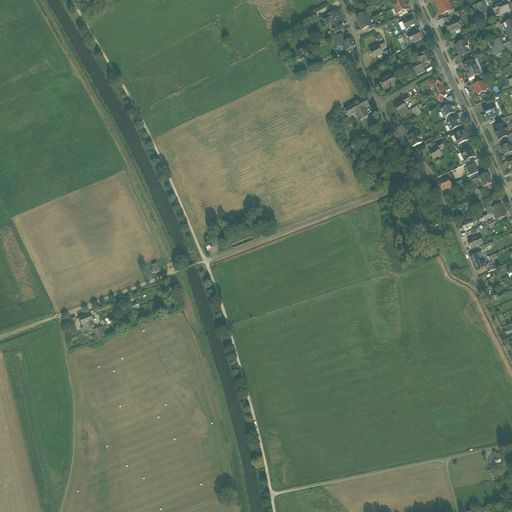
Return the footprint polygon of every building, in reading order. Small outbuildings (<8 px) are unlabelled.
[(392,3),(394,9),(405,4),(404,1),(403,0),(399,0),(396,1),(393,3),(392,3)] [(437,5),(438,9),(449,4),(446,0),(440,0),(436,2),(436,3),(436,5),(437,5)] [(492,7),(490,0),(487,0),(485,1),(490,13),(494,12),(492,7)] [(480,3),(482,7),(483,9),(485,15),(490,13),(485,1),(480,3)] [(494,12),(496,17),(501,15),(506,12),(511,10),(509,5),(508,5),(507,3),(506,2),(503,4),(503,2),(492,7),(494,12)] [(407,8),(405,4),(394,9),(397,15),(398,14),(401,13),(406,11),(408,10),(407,8)] [(451,11),(449,4),(438,9),(440,12),(439,13),(440,14),(442,15),(447,13),(451,11)] [(332,24),(334,28),(338,25),(337,21),(340,20),(337,12),(329,16),(329,15),(322,18),(326,26),(332,24)] [(356,18),(359,24),(369,20),(367,14),(367,13),(361,16),(356,18)] [(452,22),(449,16),(443,19),(446,25),(452,22)] [(411,18),(402,22),(406,30),(415,26),(411,18)] [(372,26),(369,20),(359,24),(362,30),(367,28),(372,26)] [(445,25),(449,35),(453,33),(455,35),(456,35),(462,32),(461,29),(462,29),(458,20),(452,22),(446,25),(445,25)] [(505,31),(506,30),(511,27),(511,20),(502,24),(503,25),(503,24),(505,30),(505,31)] [(332,28),(335,34),(343,30),(340,25),(338,25),(334,28),(332,28)] [(417,31),(411,34),(408,36),(412,44),(421,40),(417,31)] [(328,38),(332,46),(336,44),(335,41),(338,40),(337,37),(335,35),(328,38)] [(352,39),(348,41),(346,42),(345,39),(342,35),(337,37),(338,40),(335,41),(336,44),(337,46),(342,44),(342,45),(346,52),(346,51),(356,46),(352,39)] [(317,44),(324,40),(321,36),(315,39),(317,44)] [(460,57),(464,56),(465,54),(470,52),(466,42),(465,42),(461,43),(460,44),(460,45),(457,46),(456,48),(460,57)] [(382,54),(380,50),(378,47),(375,49),(370,51),(374,59),(382,54)] [(423,63),(424,64),(427,63),(429,64),(430,63),(431,62),(430,61),(431,61),(427,52),(418,56),(420,61),(422,60),(423,63)] [(463,65),(466,73),(477,68),(474,60),(470,62),(463,65)] [(390,68),(393,74),(398,71),(395,65),(390,68)] [(414,69),(417,76),(425,72),(422,65),(420,66),(414,69)] [(480,74),(477,68),(466,73),(469,79),(476,76),(480,74)] [(379,82),(384,91),(398,84),(398,83),(395,84),(394,81),(390,83),(389,81),(391,80),(391,81),(396,79),(393,75),(384,79),(379,82)] [(431,85),(434,93),(444,89),(442,85),(432,81),(431,85)] [(480,94),(481,96),(484,95),(484,93),(486,92),(482,82),(474,86),(475,90),(477,95),(480,94)] [(446,93),(444,89),(434,93),(438,101),(442,103),(446,93)] [(396,104),(397,105),(402,102),(404,105),(409,101),(407,97),(396,104)] [(361,122),(365,119),(364,118),(368,116),(364,109),(370,106),(365,99),(352,106),(356,114),(361,122)] [(409,113),(404,105),(402,102),(397,105),(394,107),(401,118),(409,113)] [(493,103),(487,106),(482,107),(487,119),(498,115),(496,110),(493,104),(493,103)] [(453,108),(451,105),(440,110),(442,113),(444,117),(444,118),(450,115),(455,113),(454,110),(453,108)] [(344,110),(349,118),(356,114),(352,106),(344,110)] [(452,121),(447,123),(448,126),(451,131),(461,126),(460,124),(460,123),(459,121),(457,118),(452,121)] [(495,133),(496,136),(497,136),(499,140),(507,136),(509,136),(509,135),(507,132),(508,131),(507,128),(506,128),(504,124),(503,124),(494,128),(496,132),(495,133)] [(464,132),(455,136),(457,141),(459,145),(468,141),(464,132)] [(419,136),(417,133),(408,137),(412,147),(422,143),(420,139),(422,139),(420,135),(419,136)] [(501,148),(504,155),(511,152),(511,148),(510,144),(504,147),(501,148)] [(429,153),(433,160),(441,155),(438,151),(438,150),(437,148),(434,150),(429,153)] [(471,148),(460,152),(461,154),(464,161),(465,161),(469,159),(475,157),(474,153),(473,153),(472,151),(471,148)] [(465,175),(467,178),(469,177),(477,173),(474,165),(464,170),(466,174),(465,175)] [(471,181),(472,182),(488,175),(485,170),(477,173),(469,177),(471,181)] [(470,183),(474,192),(474,191),(476,191),(478,190),(475,184),(479,182),(478,181),(480,180),(483,188),(492,184),(488,175),(472,182),(470,183)] [(439,183),(443,191),(450,188),(451,187),(448,179),(439,183)] [(476,196),(478,199),(488,194),(486,188),(480,191),(481,193),(476,196)] [(491,216),(494,215),(504,210),(501,204),(493,208),(491,205),(484,208),(488,216),(491,215),(491,216)] [(506,217),(504,210),(494,215),(494,217),(496,221),(506,217)] [(471,234),(473,239),(479,237),(478,234),(477,231),(471,234)] [(230,246),(231,248),(234,248),(253,241),(254,239),(253,237),(251,237),(233,244),(230,246)] [(468,242),(471,249),(475,247),(475,248),(483,245),(479,237),(473,239),(468,242)] [(215,252),(216,254),(221,252),(218,243),(207,247),(208,249),(217,246),(218,251),(215,252)] [(481,248),(482,251),(484,250),(487,249),(493,246),(491,243),(481,248)] [(469,256),(473,265),(484,260),(480,252),(469,256)] [(476,271),(485,267),(489,265),(488,265),(491,263),(489,257),(488,258),(484,260),(473,265),(476,271)] [(160,266),(157,267),(156,265),(152,266),(153,268),(155,273),(155,274),(159,272),(159,271),(162,270),(160,266)] [(83,329),(83,330),(90,328),(90,327),(94,326),(92,320),(93,320),(92,317),(91,317),(89,313),(82,316),(82,317),(79,318),(83,329)] [(83,329),(81,329),(83,336),(92,333),(90,327),(90,328),(83,330),(83,329)] [(94,330),(98,341),(103,338),(102,337),(99,328),(94,330)]
